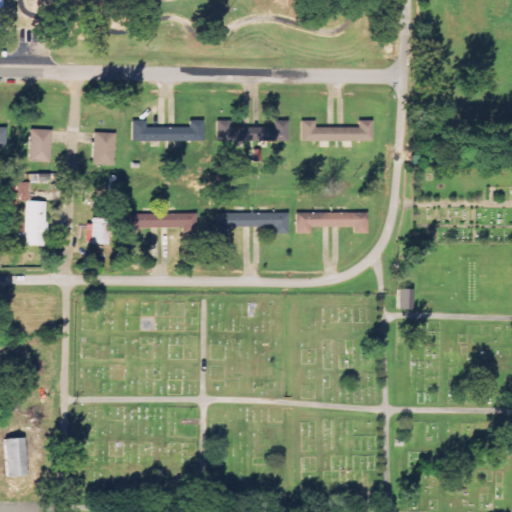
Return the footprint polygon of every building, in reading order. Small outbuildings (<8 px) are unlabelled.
[(202,142),(203,121),(189,121),(188,128),(164,127),(164,128),(145,127),(146,121),(132,121),(132,141),(202,142)] [(287,121),(273,121),(273,128),(230,128),(230,121),(216,121),(215,142),(287,143),(287,121)] [(301,142),(372,141),(371,121),(357,121),(357,127),(315,128),(315,121),(301,121),(301,142)] [(29,161),(50,161),(51,130),(29,130),(29,161)] [(115,134),(93,133),(92,166),(114,166),(115,134)] [(16,211),(16,201),(30,201),(29,183),(7,184),(8,212),(16,211)] [(24,246),(45,246),(46,203),(26,202),(25,222),(15,221),(15,232),(24,232),(24,246)] [(230,228),(273,227),(273,235),(287,234),(287,213),(217,214),(217,235),(230,235),(230,228)] [(296,235),(311,234),(311,228),(352,227),(352,235),(367,235),(367,213),(296,214),(296,235)] [(125,215),(125,233),(138,233),(138,229),(195,228),(194,214),(125,215)] [(107,245),(108,219),(87,219),(86,244),(107,245)] [(406,289),(392,288),(391,308),(405,309),(406,289)] [(6,478),(26,477),(24,439),(5,439),(6,478)]
